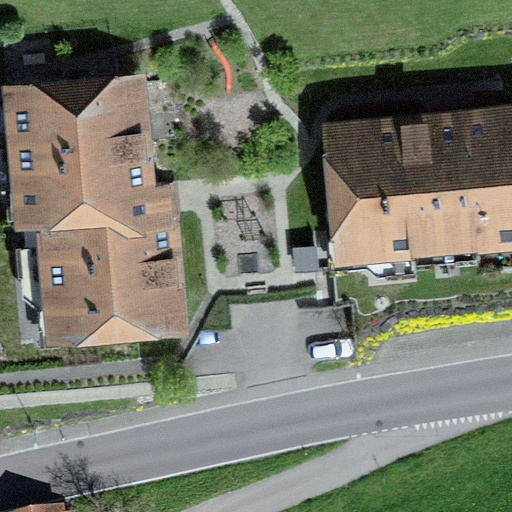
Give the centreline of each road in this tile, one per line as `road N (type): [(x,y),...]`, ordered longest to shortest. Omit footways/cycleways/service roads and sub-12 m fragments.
road 1 (tertiary): [(477,387),(0,483)]
road 2 (unclassified): [(236,511),(414,433),(477,387)]
